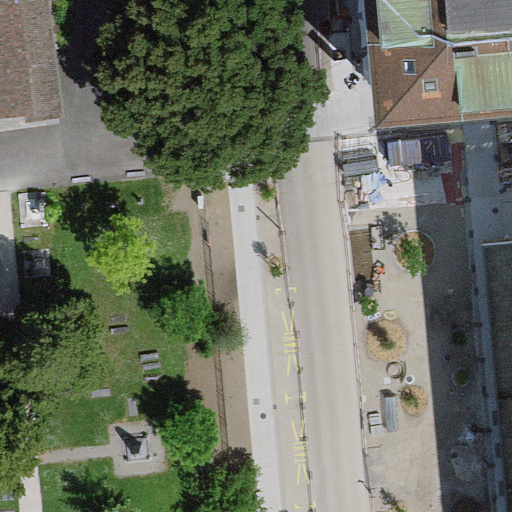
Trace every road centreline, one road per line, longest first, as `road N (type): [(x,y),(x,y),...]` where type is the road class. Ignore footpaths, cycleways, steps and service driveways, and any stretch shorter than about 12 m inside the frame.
road 1 (residential): [(309,169),(343,511)]
road 2 (residential): [(511,152),(309,169)]
road 3 (tertiary): [(294,0),(309,169)]
